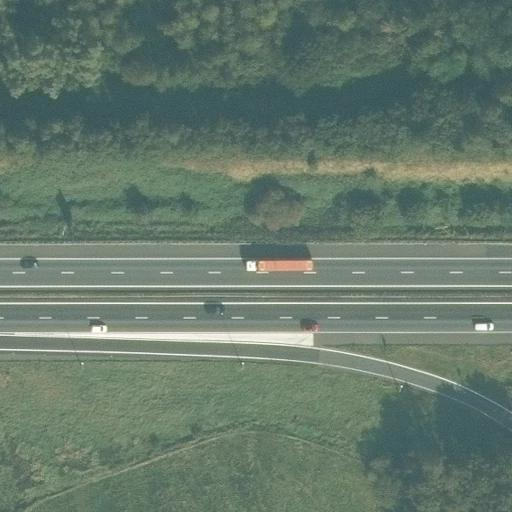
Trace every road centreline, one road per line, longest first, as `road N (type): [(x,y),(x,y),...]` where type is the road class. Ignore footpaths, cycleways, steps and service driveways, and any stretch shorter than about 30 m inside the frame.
road 1 (motorway): [(0,329),(96,346),(357,365),(452,394),(511,424)]
road 2 (motorway): [(511,276),(0,276)]
road 3 (motorway): [(0,321),(511,321)]
